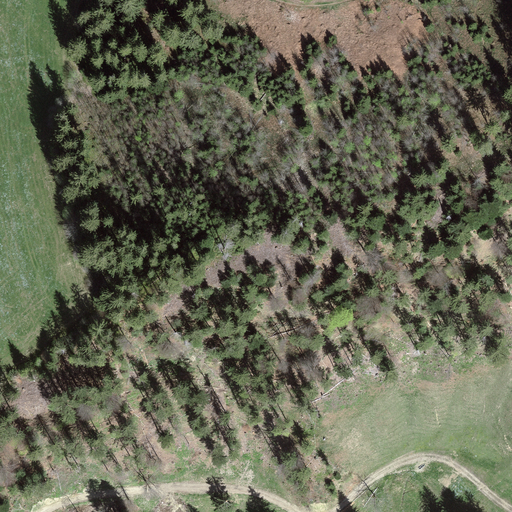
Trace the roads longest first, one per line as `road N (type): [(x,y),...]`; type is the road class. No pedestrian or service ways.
road 1 (track): [(45,511),(76,498),(171,485),(252,490),(298,511)]
road 2 (track): [(332,511),(384,469),(415,455),(444,457),(511,497)]
